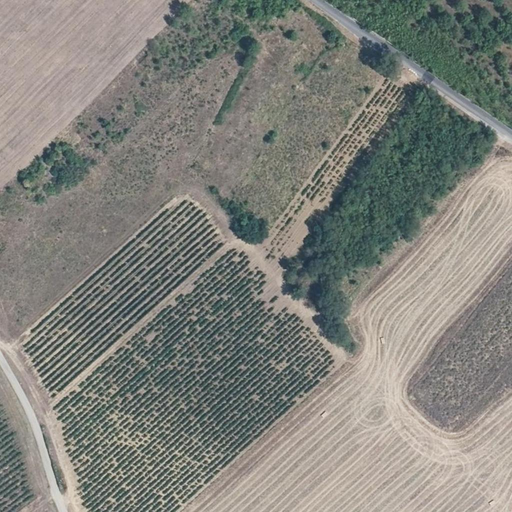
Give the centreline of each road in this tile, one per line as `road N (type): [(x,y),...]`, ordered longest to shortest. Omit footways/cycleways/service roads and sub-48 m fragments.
road 1 (unclassified): [(511,135),(313,0)]
road 2 (unclassified): [(63,511),(29,409),(0,358)]
